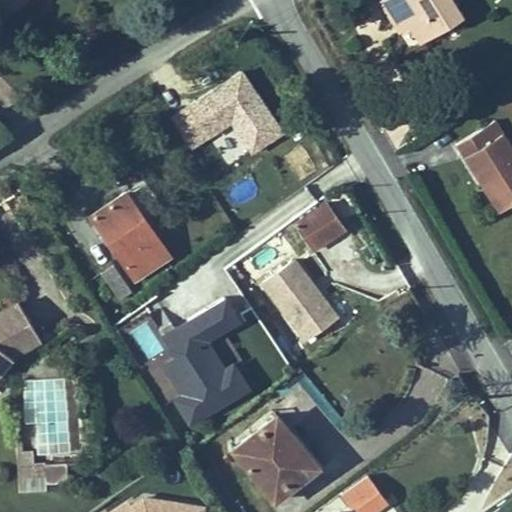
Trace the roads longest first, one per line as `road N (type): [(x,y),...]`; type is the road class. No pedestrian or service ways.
road 1 (residential): [(511,395),(275,0)]
road 2 (residential): [(238,0),(0,155)]
